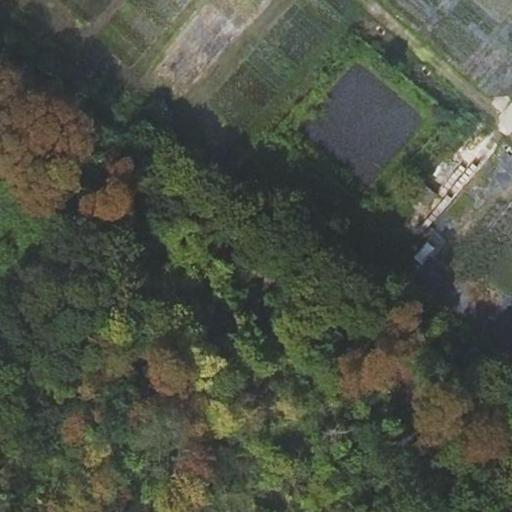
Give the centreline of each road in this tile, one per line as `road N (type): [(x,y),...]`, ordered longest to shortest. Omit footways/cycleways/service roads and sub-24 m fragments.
road 1 (track): [(511,476),(0,123)]
road 2 (track): [(0,54),(511,392)]
road 3 (track): [(495,127),(351,0)]
